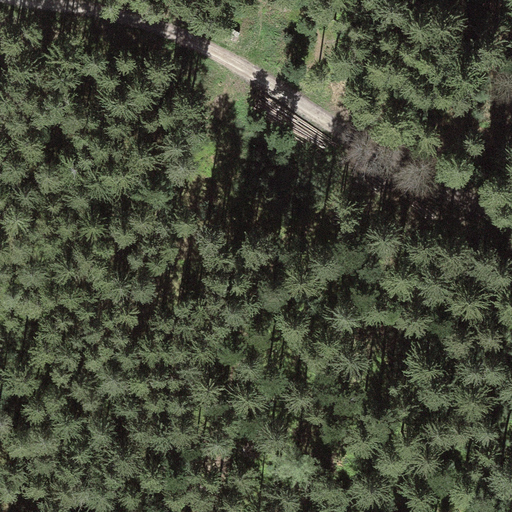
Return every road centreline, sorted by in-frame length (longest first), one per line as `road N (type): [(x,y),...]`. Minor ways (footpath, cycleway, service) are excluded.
road 1 (track): [(30,0),(194,44),(331,131),(511,224)]
road 2 (track): [(511,121),(331,131)]
